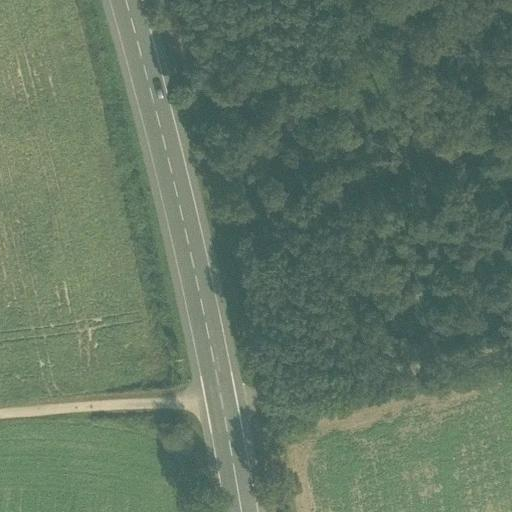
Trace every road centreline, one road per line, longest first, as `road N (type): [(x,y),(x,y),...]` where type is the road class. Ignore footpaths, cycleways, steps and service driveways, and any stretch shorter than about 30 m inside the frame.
road 1 (primary): [(240,511),(179,203),(123,0)]
road 2 (track): [(511,345),(289,391),(0,413)]
